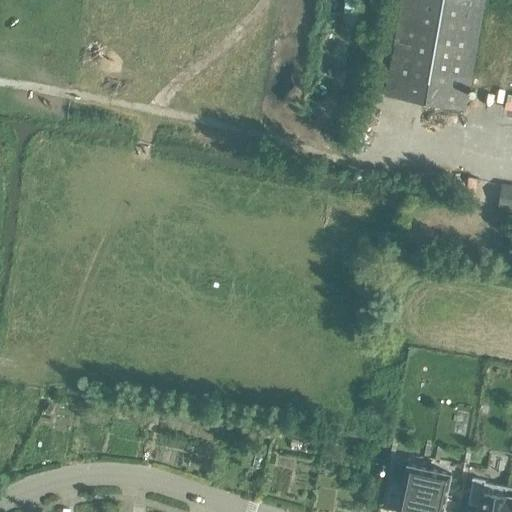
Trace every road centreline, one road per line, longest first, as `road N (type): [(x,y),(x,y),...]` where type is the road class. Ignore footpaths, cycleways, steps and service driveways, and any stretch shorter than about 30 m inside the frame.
road 1 (track): [(0,78),(511,171)]
road 2 (track): [(0,419),(38,385),(141,181),(155,111)]
road 3 (unclassified): [(0,504),(46,484),(125,475),(250,511)]
